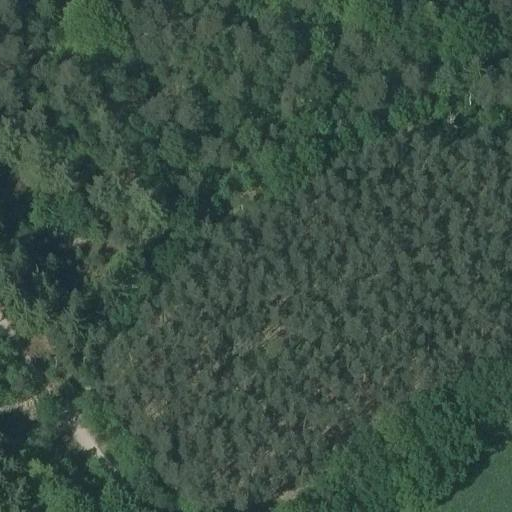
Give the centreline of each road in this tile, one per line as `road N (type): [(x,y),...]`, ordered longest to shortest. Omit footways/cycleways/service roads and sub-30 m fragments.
road 1 (track): [(511,113),(384,134),(232,205),(182,243),(144,296),(110,349),(77,430)]
road 2 (unknown): [(350,511),(511,411)]
